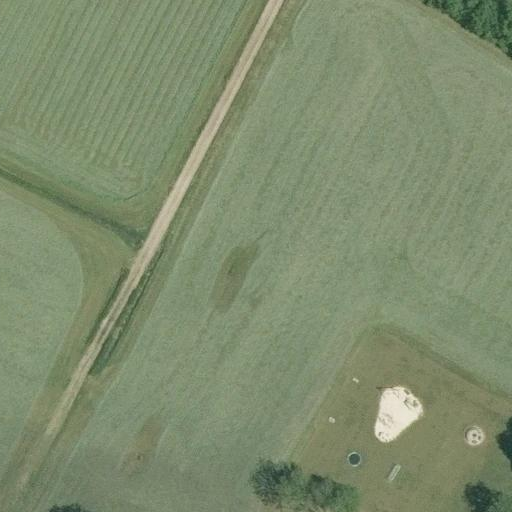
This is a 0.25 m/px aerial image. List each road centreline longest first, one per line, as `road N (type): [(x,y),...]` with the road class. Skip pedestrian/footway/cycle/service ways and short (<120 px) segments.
road 1 (track): [(280,0),(154,250),(139,261),(109,262)]
road 2 (track): [(88,364),(10,511)]
road 3 (track): [(139,261),(88,364),(52,370)]
